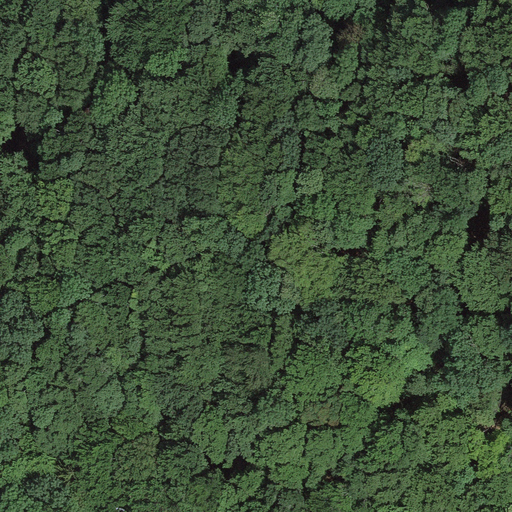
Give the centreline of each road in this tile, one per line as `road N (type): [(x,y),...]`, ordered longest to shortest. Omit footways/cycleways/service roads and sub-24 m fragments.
road 1 (track): [(60,0),(35,60),(1,317),(18,368),(54,410),(96,439)]
road 2 (track): [(96,439),(125,409),(157,408),(194,421),(228,457),(304,511)]
